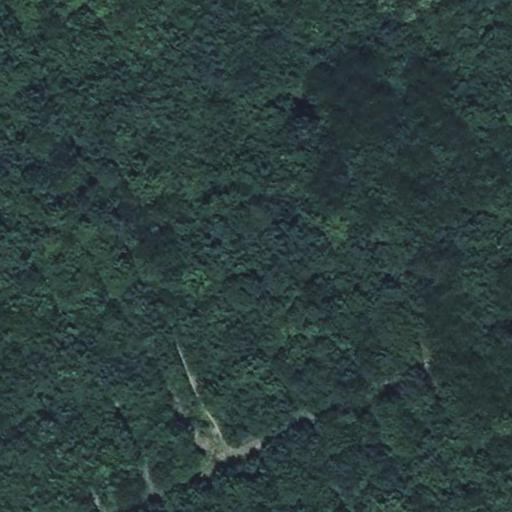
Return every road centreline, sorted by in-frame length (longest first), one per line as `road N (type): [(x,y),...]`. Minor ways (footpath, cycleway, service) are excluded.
road 1 (track): [(5,0),(206,409),(209,465),(121,511)]
road 2 (track): [(484,511),(412,373),(209,465)]
